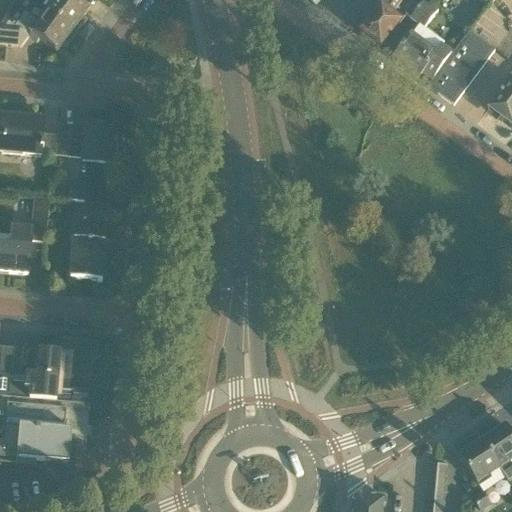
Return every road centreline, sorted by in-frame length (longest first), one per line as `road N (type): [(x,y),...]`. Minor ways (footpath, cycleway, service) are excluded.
road 1 (residential): [(273,0),(511,176)]
road 2 (residential): [(24,511),(124,464),(136,318)]
road 3 (tertiary): [(245,336),(232,107)]
road 4 (residential): [(136,318),(158,100)]
road 5 (tertiary): [(387,434),(511,363)]
road 6 (residential): [(0,306),(136,318)]
